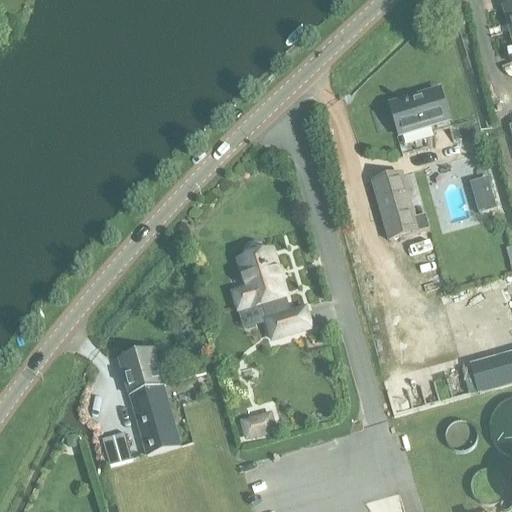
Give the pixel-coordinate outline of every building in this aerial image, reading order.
[(403,140),(449,126),(439,92),(392,105),(403,140)] [(416,219),(404,176),(373,184),(390,242),(431,230),(427,216),(416,219)] [(248,291),(234,295),(239,313),(262,306),(266,321),(291,315),(287,299),(273,253),(266,255),(264,249),(261,247),(259,246),(255,245),(251,246),(247,248),(244,251),(244,256),(245,261),(240,262),(248,291)] [(291,315),(266,321),(272,342),(311,331),(305,311),(291,315)] [(120,362),(148,458),(182,448),(155,352),(120,362)] [(270,416),(241,424),(246,443),(275,435),(270,416)] [(125,435),(104,442),(112,467),(133,461),(125,435)]
